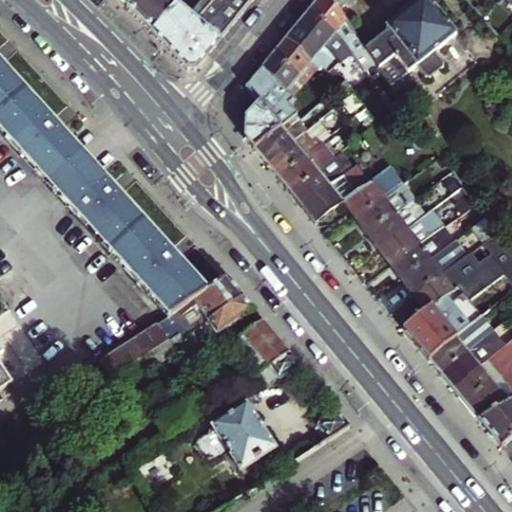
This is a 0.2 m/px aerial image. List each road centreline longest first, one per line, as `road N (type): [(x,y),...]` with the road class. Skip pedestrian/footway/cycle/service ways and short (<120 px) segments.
road 1 (primary): [(276,262),(482,511)]
road 2 (primary): [(21,0),(158,147)]
road 3 (primary): [(276,262),(180,123)]
road 4 (primary): [(180,123),(66,0)]
road 5 (primary): [(158,147),(216,212),(276,262)]
road 6 (tertiary): [(180,123),(286,0)]
